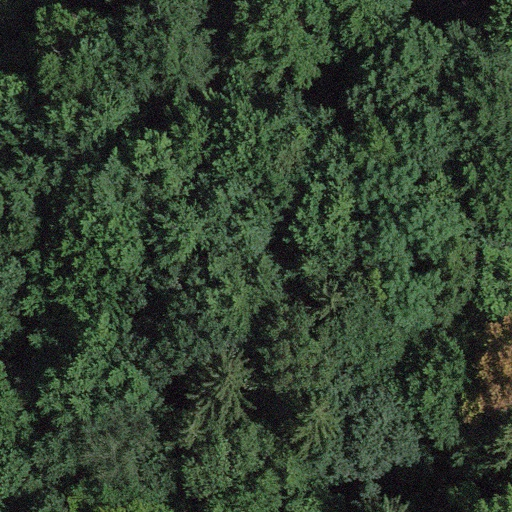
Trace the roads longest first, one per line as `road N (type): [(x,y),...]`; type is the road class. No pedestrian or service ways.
road 1 (track): [(511,248),(463,197),(375,131),(185,12)]
road 2 (track): [(185,12),(511,143)]
road 3 (track): [(43,164),(68,511)]
road 4 (track): [(42,0),(43,164)]
